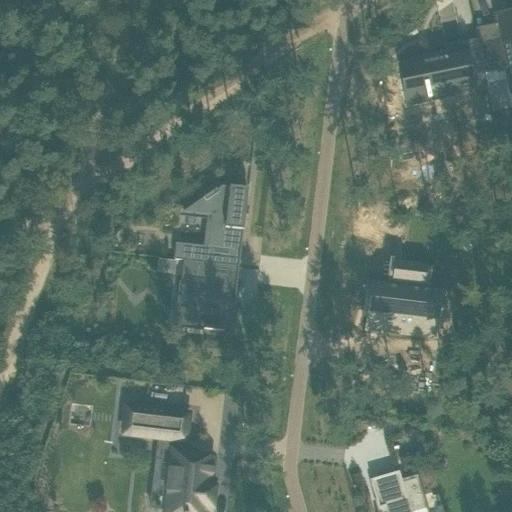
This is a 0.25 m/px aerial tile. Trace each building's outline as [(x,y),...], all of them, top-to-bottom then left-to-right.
[(501,38),(477,43),(483,72),(506,67),(511,87),(511,86),(511,11),(496,15),(501,38)] [(444,54),(399,63),(407,98),(424,95),(425,99),(429,99),(427,90),(451,85),(452,90),(471,86),(471,81),(484,78),(483,72),(477,43),(444,50),(444,54)] [(203,199),(183,212),(210,215),(207,248),(240,251),(246,206),(245,206),(247,189),(236,188),(237,188),(221,186),(220,187),(217,190),(216,189),(202,198),(203,199)] [(175,243),(173,260),(186,261),(191,262),(193,245),(175,243)] [(364,330),(364,331),(377,333),(377,329),(385,330),(385,334),(437,340),(437,339),(434,338),(440,290),(422,288),(424,265),(427,266),(427,264),(394,260),(394,262),(396,262),(393,284),(370,282),(369,283),(372,283),(367,330),(364,330)] [(177,299),(177,301),(180,301),(180,300),(182,300),(182,301),(190,302),(188,325),(203,327),(203,329),(223,332),(223,329),(230,330),(232,315),(233,315),(236,286),(235,286),(236,282),(232,281),(211,278),(212,264),(191,262),(186,261),(184,275),(181,275),(180,282),(178,299),(177,299)] [(157,460),(171,462),(165,511),(164,511),(206,511),(210,511),(214,482),(209,481),(212,459),(194,457),(194,452),(178,450),(179,440),(185,441),(188,415),(126,408),(123,434),(157,438),(160,438),(157,460)] [(398,472),(370,480),(371,484),(372,484),(378,506),(383,505),(385,511),(420,511),(420,510),(423,510),(415,479),(401,483),(401,480),(398,472)]
